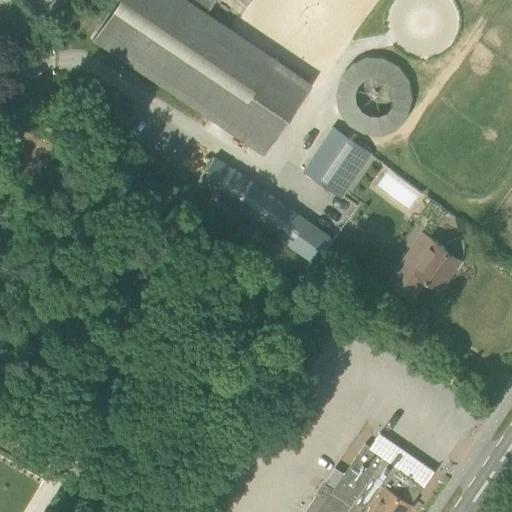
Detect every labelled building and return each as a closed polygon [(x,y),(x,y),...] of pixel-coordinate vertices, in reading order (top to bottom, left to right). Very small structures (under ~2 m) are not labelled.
[(310,83),(185,0),(117,0),(92,38),(263,153),(310,83)] [(354,137),(415,112),(390,49),(328,73),(354,137)] [(367,152),(348,139),(332,127),(302,170),(338,194),(367,152)] [(197,180),(286,243),(303,220),(231,169),(230,171),(212,158),(197,180)] [(423,233),(389,284),(412,298),(426,278),(440,288),(460,258),(431,238),(423,233)] [(231,422),(196,472),(215,485),(250,435),(231,422)] [(365,443),(334,489),(325,483),(306,510),(309,511),(406,511),(435,470),(380,432),(370,447),(365,443)]
